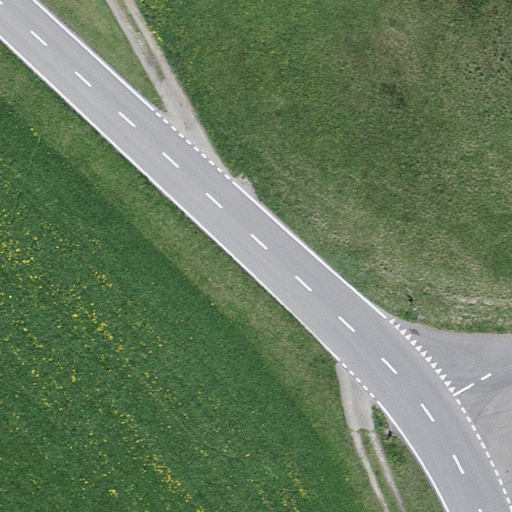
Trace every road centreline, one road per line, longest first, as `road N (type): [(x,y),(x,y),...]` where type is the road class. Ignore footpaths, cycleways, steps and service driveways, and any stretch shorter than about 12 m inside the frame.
road 1 (tertiary): [(0,0),(319,301),(423,412)]
road 2 (track): [(118,0),(220,207)]
